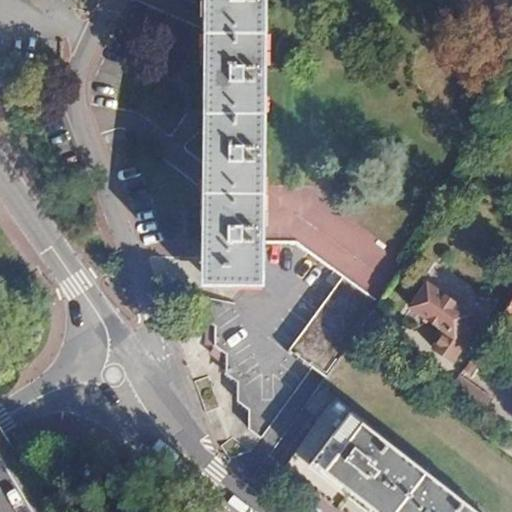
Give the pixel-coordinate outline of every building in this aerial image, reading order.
[(186,245),(204,245),(204,287),(266,288),(246,315),(205,305),(204,325),(216,333),(214,353),(227,363),(225,382),(236,390),(235,410),(247,417),(245,439),(256,448),(314,367),(328,376),(353,341),(364,326),(408,265),(350,223),(331,218),(332,191),(267,189),(268,0),(206,0),(206,83),(186,82),(187,117),(206,117),(204,210),(186,211),(186,245)] [(433,349),(449,362),(481,320),(464,307),(439,288),(426,304),(447,320),(451,315),(456,319),(452,323),(433,349)] [(511,314),(505,309),(493,325),(511,339),(511,314)] [(451,315),(447,320),(452,323),(456,319),(451,315)] [(322,384),(338,396),(285,470),(338,511),(511,511),(511,466),(353,341),(328,376),(322,384)] [(445,391),(478,416),(489,401),(456,376),(445,391)]
